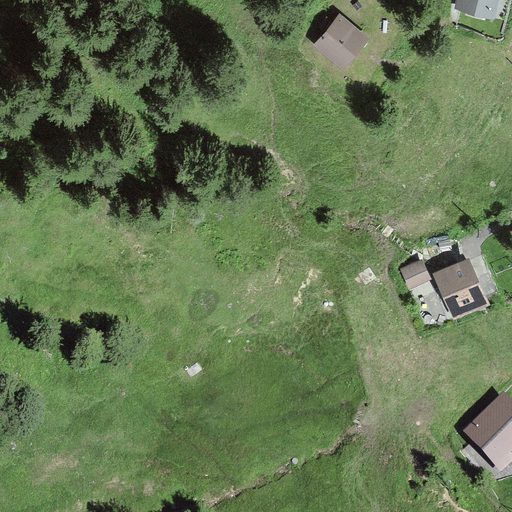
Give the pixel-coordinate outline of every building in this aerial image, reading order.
[(460,0),(460,1),(490,8),(491,0),(460,0)] [(343,63),(364,37),(339,16),(318,42),(343,63)] [(419,262),(402,269),(408,283),(425,276),(419,262)] [(476,297),(462,263),(436,274),(450,308),(476,297)] [(511,451),(511,419),(502,409),(473,436),(500,464),(511,451)]
